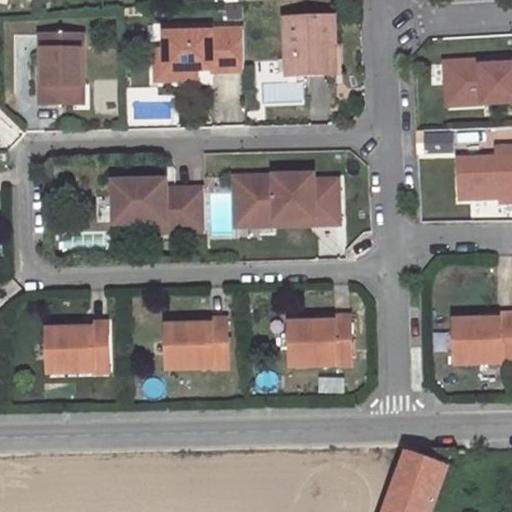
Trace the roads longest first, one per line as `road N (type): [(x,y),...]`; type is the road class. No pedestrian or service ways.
road 1 (residential): [(383,137),(43,146),(20,166),(21,250),(31,272),(55,276),(393,270)]
road 2 (residential): [(0,436),(398,424)]
road 3 (residential): [(511,13),(390,26),(381,43),(383,137)]
road 4 (residential): [(393,270),(398,424)]
road 5 (residential): [(511,238),(391,239)]
